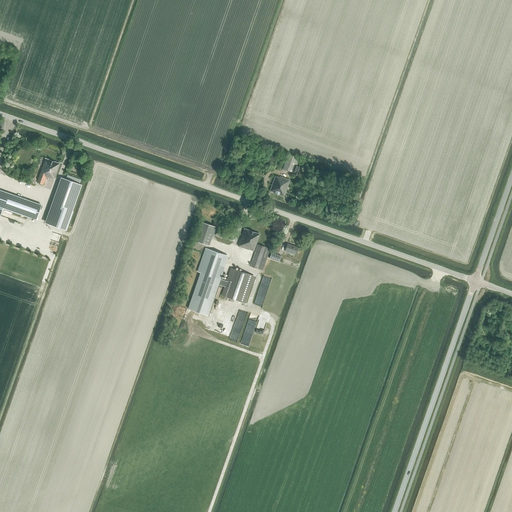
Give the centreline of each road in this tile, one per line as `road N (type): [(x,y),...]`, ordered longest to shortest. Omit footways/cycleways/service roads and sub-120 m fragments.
road 1 (unclassified): [(475,281),(0,114)]
road 2 (tertiary): [(394,511),(475,281)]
